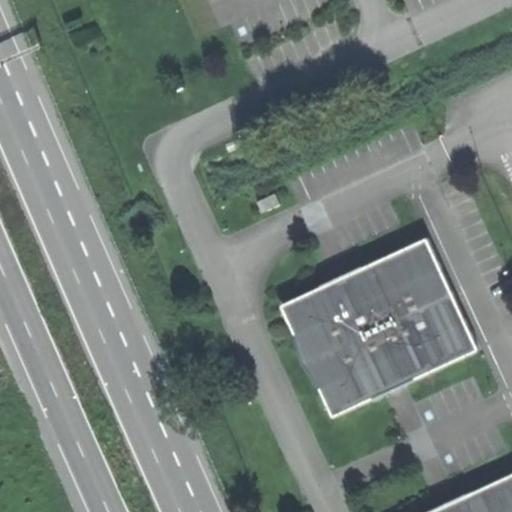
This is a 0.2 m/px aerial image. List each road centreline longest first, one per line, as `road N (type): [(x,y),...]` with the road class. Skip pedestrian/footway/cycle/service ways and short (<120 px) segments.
road 1 (trunk): [(179,511),(0,102)]
road 2 (trunk): [(0,268),(108,511)]
